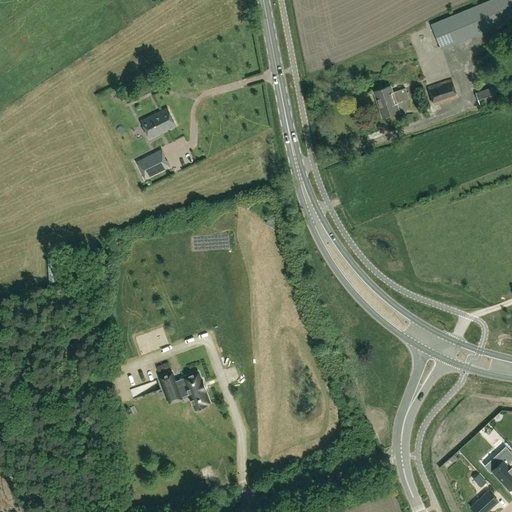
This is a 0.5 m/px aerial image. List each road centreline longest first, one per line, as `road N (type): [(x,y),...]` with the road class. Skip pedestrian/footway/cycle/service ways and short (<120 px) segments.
road 1 (primary): [(311,211),(263,0)]
road 2 (primary): [(454,341),(378,292),(311,211)]
road 3 (primary): [(311,211),(320,243),(353,292),(426,350)]
road 4 (unclassified): [(232,511),(401,456)]
